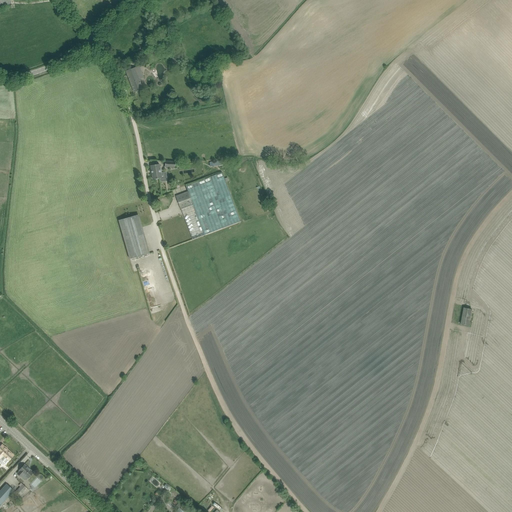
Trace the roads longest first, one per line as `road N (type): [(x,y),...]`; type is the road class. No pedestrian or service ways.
road 1 (track): [(379,511),(417,436),(442,360),(462,258),(511,193)]
road 2 (track): [(305,511),(237,431),(165,256)]
road 3 (unclassified): [(92,37),(129,103),(165,256)]
road 4 (unclassified): [(105,511),(0,417)]
